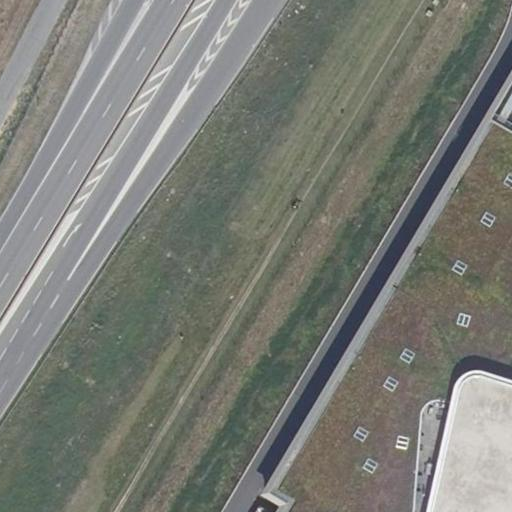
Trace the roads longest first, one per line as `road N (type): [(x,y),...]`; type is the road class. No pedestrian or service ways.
road 1 (track): [(116,511),(421,0)]
road 2 (primary): [(52,281),(98,276),(270,0)]
road 3 (primary): [(52,281),(227,0)]
road 4 (primary): [(173,0),(3,266)]
road 5 (primary): [(139,0),(8,229),(3,266)]
